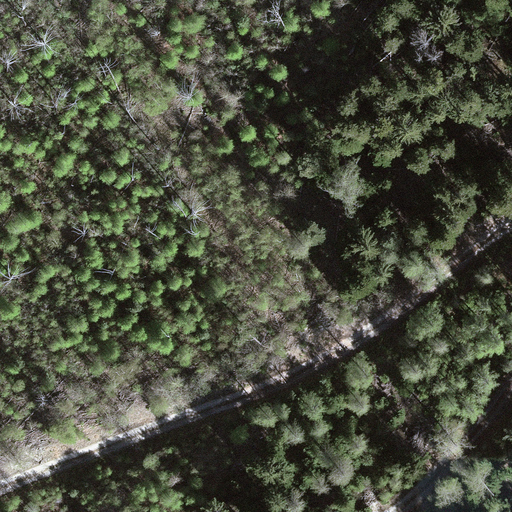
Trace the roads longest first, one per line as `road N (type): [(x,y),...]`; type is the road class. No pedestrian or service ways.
road 1 (track): [(0,492),(176,429),(355,333),(511,228)]
road 2 (track): [(511,387),(395,511)]
